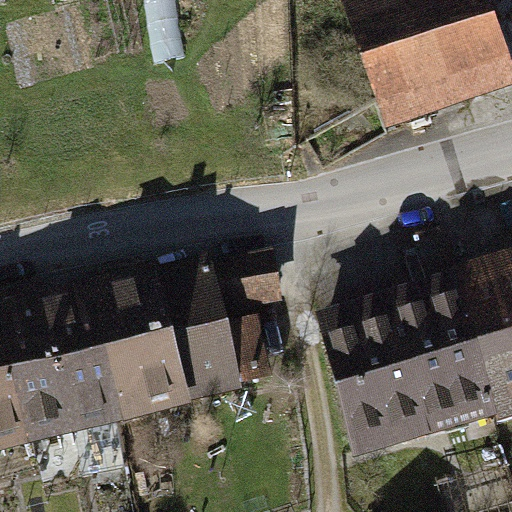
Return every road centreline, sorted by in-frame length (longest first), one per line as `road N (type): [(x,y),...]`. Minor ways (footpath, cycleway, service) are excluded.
road 1 (residential): [(511,153),(292,216),(0,256)]
road 2 (unknown): [(292,216),(333,511)]
